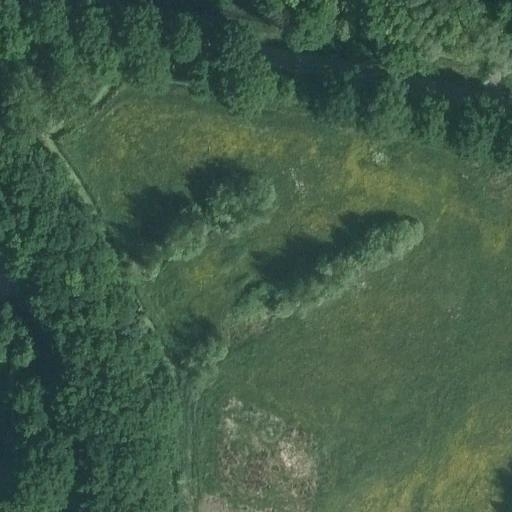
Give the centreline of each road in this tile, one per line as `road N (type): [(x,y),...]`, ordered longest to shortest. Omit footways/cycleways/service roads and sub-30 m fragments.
road 1 (unclassified): [(511,118),(0,14)]
road 2 (residential): [(71,511),(61,401),(17,270)]
